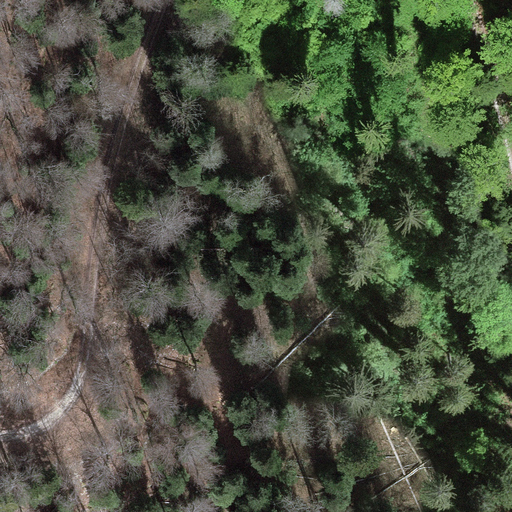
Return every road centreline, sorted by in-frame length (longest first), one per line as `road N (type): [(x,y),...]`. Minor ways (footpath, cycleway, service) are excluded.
road 1 (track): [(471,511),(478,469),(473,383),(410,10)]
road 2 (track): [(0,420),(45,410),(67,384),(122,129),(162,0)]
road 3 (track): [(468,0),(511,151)]
